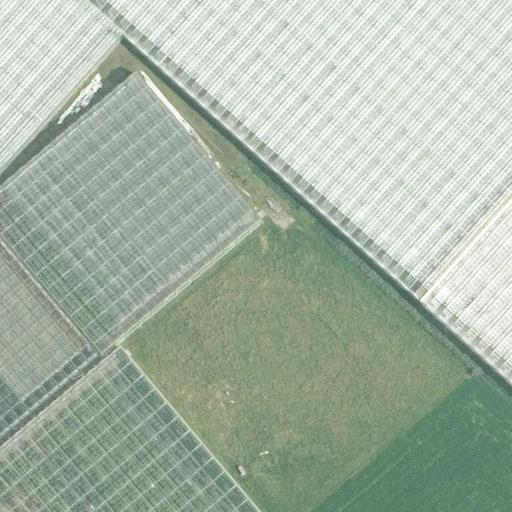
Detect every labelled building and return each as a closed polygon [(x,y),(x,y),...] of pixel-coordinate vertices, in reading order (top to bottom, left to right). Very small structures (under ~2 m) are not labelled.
[(511,0),(0,0),(0,176),(124,39),(420,306),(511,204),(511,0)] [(144,68),(0,190),(0,229),(105,353),(107,356),(270,217),(268,215),(144,68)] [(511,204),(420,306),(511,386),(511,204)] [(0,229),(0,442),(105,353),(0,229)] [(257,511),(122,351),(0,453),(0,511),(257,511)]
